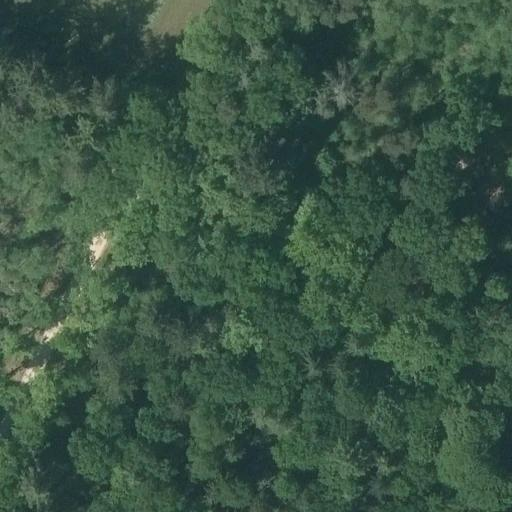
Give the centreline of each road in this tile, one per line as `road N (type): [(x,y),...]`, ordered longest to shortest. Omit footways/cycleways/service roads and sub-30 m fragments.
road 1 (track): [(133,189),(193,183),(511,350)]
road 2 (track): [(0,433),(120,200),(133,189)]
road 3 (track): [(241,0),(153,141),(133,189)]
